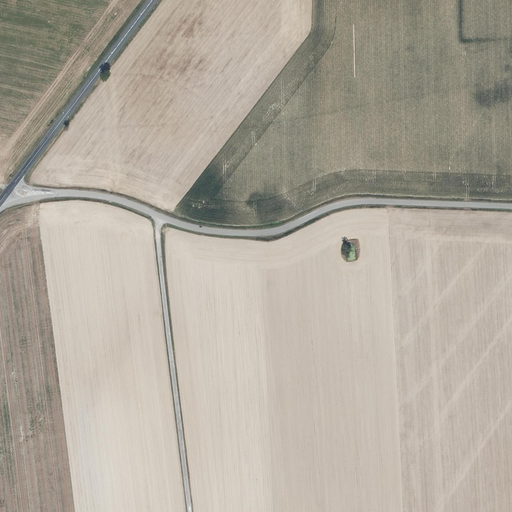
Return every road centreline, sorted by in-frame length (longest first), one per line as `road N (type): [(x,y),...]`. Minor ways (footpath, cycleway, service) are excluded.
road 1 (tertiary): [(511,209),(381,203),(336,208),(269,234),(220,234),(156,217)]
road 2 (unclassified): [(191,511),(156,217)]
road 3 (secondary): [(154,0),(8,192)]
road 4 (tertiary): [(156,217),(132,204),(8,192)]
